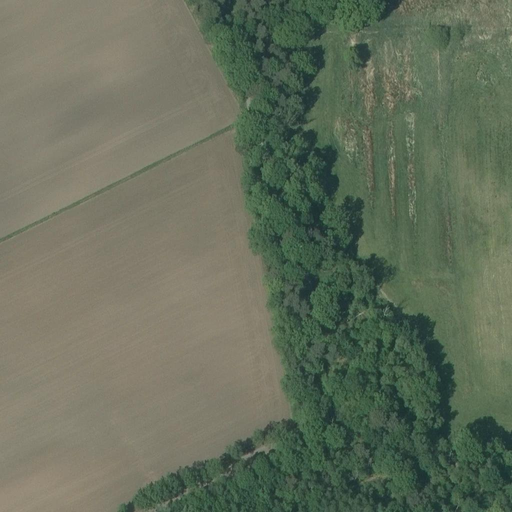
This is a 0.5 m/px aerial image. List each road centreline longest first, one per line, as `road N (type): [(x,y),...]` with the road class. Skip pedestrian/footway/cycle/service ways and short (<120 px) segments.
road 1 (track): [(151,511),(296,436)]
road 2 (track): [(255,125),(265,0)]
